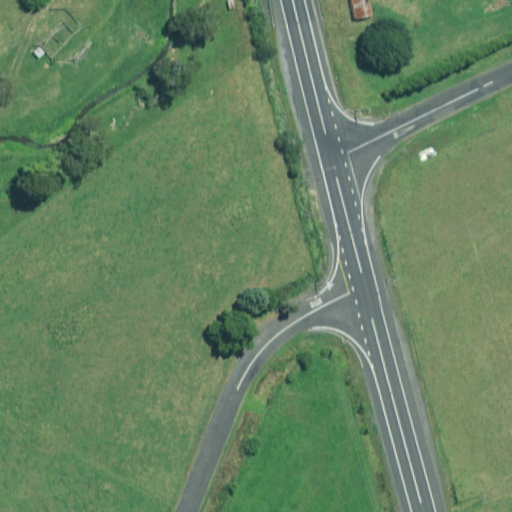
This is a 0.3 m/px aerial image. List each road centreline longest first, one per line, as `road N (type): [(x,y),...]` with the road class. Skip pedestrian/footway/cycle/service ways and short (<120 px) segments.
road 1 (unclassified): [(191,511),(264,350),(288,327),(367,290)]
road 2 (primary): [(420,511),(367,290)]
road 3 (unclassified): [(511,74),(332,156)]
road 4 (primary): [(332,156),(290,0)]
road 5 (primary): [(367,290),(332,156)]
